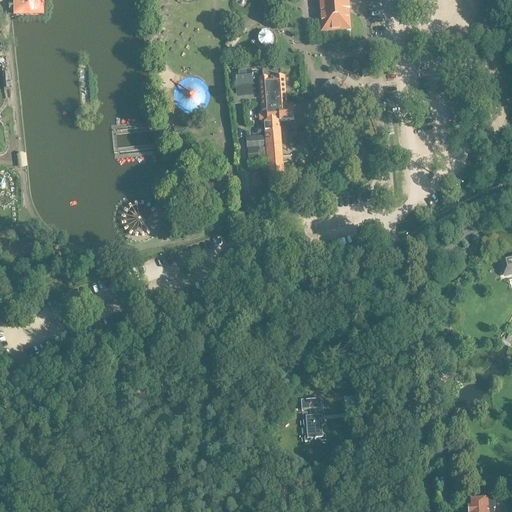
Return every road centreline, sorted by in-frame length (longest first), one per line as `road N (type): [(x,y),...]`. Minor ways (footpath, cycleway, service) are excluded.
road 1 (unclassified): [(0,383),(244,290),(398,244)]
road 2 (unclassified): [(421,511),(398,244)]
road 3 (unclassified): [(398,244),(380,105)]
road 4 (track): [(349,481),(343,419),(415,413)]
road 5 (unclassified): [(398,244),(511,192)]
